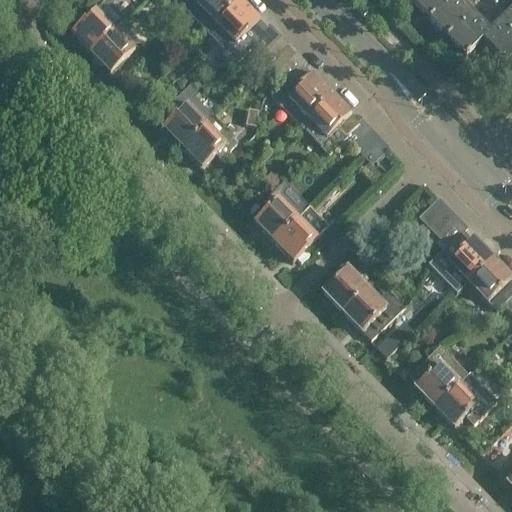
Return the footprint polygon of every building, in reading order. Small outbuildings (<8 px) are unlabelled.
[(207,36),(239,4),(235,0),(203,0),(187,16),(207,36)] [(430,23),(453,0),(417,0),(412,5),(430,23)] [(447,41),(472,17),(455,0),(453,0),(430,23),(447,41)] [(114,35),(113,35),(121,27),(126,23),(107,3),(70,38),(71,39),(72,39),(90,58),(114,35)] [(246,37),(259,24),(258,23),(239,4),(207,36),(227,56),(246,37)] [(511,12),(500,24),(511,36),(511,12)] [(490,35),(489,35),(472,17),(447,41),(466,60),(482,44),(482,43),(490,35)] [(254,46),(267,33),(259,24),(246,37),(254,46)] [(511,60),(511,36),(500,24),(489,35),(490,35),(482,43),(482,44),(501,63),(505,67),(511,60)] [(110,78),(141,48),(121,27),(113,35),(114,35),(90,58),(109,77),(110,78)] [(262,56),(279,40),(270,30),(267,33),(254,46),(253,47),(262,56)] [(271,65),(288,49),(279,40),(262,56),(271,65)] [(280,74),(297,57),(288,49),(271,65),(280,74)] [(290,82),(303,70),(306,67),(297,57),(280,74),(289,83),(290,82)] [(299,90),(311,78),(303,70),(290,82),(299,90)] [(307,121),(331,98),(312,79),(313,79),(312,78),(311,78),(299,90),(288,101),(307,121)] [(329,139),(351,119),(351,118),(350,117),(350,118),(331,98),(307,121),(327,142),(329,139)] [(182,152),(213,122),(194,102),(186,109),(162,132),(163,133),(182,152)] [(256,114),(248,112),(245,127),(253,129),(256,114)] [(345,141),(359,127),(351,119),(329,139),(339,149),(346,143),(345,141)] [(237,148),(231,143),(233,141),(213,122),(182,152),(201,171),(200,172),(201,173),(216,158),(221,163),(237,148)] [(354,150),(371,134),(362,124),(359,127),(345,141),(346,143),(354,150)] [(362,159),(379,143),(371,134),(354,150),(362,159)] [(371,168),(386,154),(389,152),(379,143),(362,159),(371,168)] [(274,246),(297,223),(277,203),(254,226),(255,227),(274,246)] [(429,231),(448,213),(439,203),(420,222),(429,231)] [(438,241),(457,222),(448,213),(429,231),(438,241)] [(448,250),(463,236),(466,232),(457,222),(438,241),(448,250)] [(293,266),(317,243),(297,223),(274,246),(292,265),(292,266),(293,266)] [(468,286),(491,264),(473,245),(473,244),(472,243),(448,266),(468,286)] [(487,306),(511,283),(510,282),(510,283),(491,264),(468,286),(487,306)] [(342,316),(366,293),(346,273),(323,296),(324,297),(342,316)] [(362,336),(385,313),(366,293),(342,316),(361,335),(362,336)] [(511,316),(511,298),(503,308),(511,316)] [(435,411),(458,388),(467,380),(439,352),(410,380),(418,389),(415,392),(416,393),(416,392),(435,411)] [(454,431),(478,408),(458,388),(435,411),(453,430),(454,431)]
